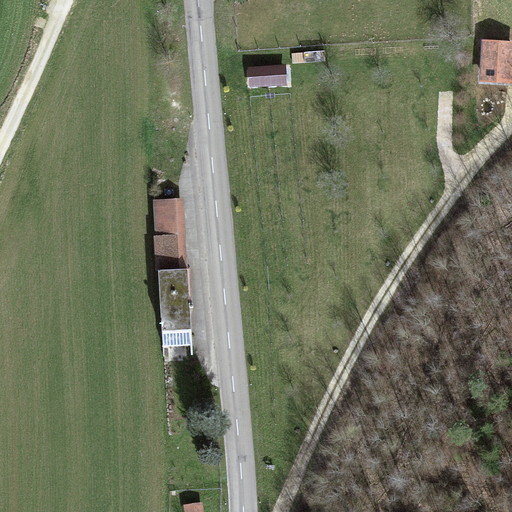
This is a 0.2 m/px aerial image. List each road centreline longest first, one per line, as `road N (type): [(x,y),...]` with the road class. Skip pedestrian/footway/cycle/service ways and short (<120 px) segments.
road 1 (secondary): [(195,0),(236,511)]
road 2 (track): [(279,511),(359,336),(479,150),(511,121)]
road 3 (track): [(65,0),(0,139)]
